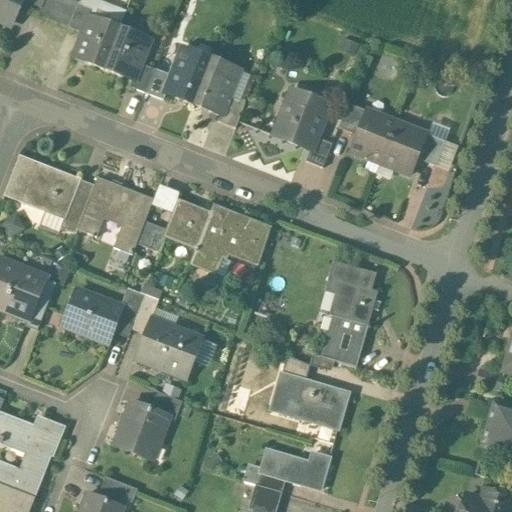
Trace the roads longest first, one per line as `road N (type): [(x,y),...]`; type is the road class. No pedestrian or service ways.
road 1 (residential): [(24,100),(450,269)]
road 2 (residential): [(450,269),(381,511)]
road 3 (residential): [(450,269),(511,72)]
